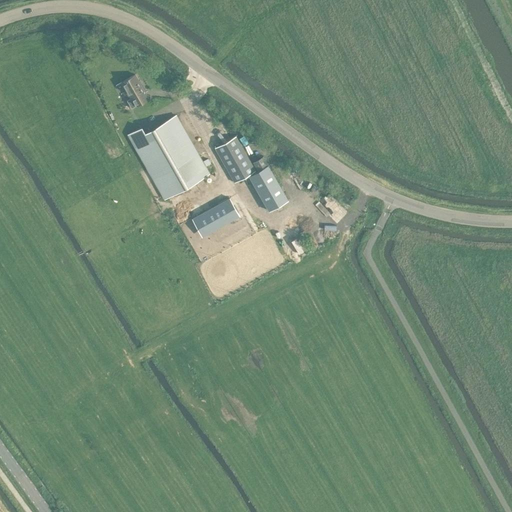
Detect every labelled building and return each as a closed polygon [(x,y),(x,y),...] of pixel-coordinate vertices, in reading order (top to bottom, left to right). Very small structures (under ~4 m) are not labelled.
[(121,82),(130,98),(127,100),(130,106),(143,98),(140,93),(145,90),(140,80),(139,81),(135,74),(121,82)] [(128,134),(164,199),(209,173),(176,115),(145,132),(141,127),(128,134)] [(214,147),(234,182),(255,170),(235,135),(214,147)] [(248,176),(269,211),(289,200),(263,156),(253,162),(258,170),(248,176)] [(231,195),(240,214),(244,212),(236,193),(231,195)] [(191,218),(201,237),(240,215),(229,197),(191,218)]
